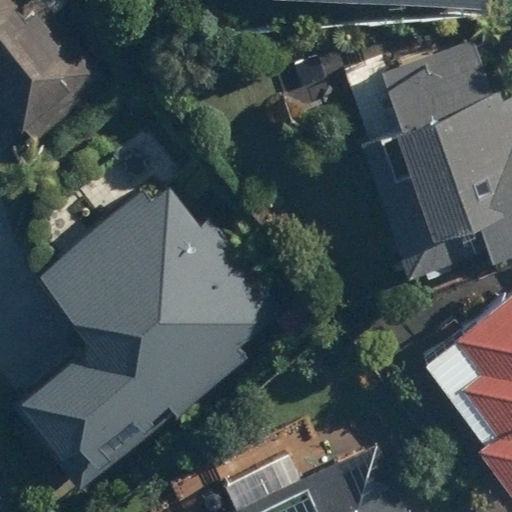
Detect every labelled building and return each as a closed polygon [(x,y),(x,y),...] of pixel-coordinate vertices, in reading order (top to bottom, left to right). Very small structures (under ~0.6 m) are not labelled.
[(112,72),(56,0),(0,0),(0,72),(41,126),(112,72)] [(388,49),(345,64),(418,272),(488,247),(493,261),(511,254),(511,92),(503,95),(482,35),(394,66),(388,49)] [(288,300),(181,171),(163,185),(154,176),(50,265),(91,312),(88,337),(12,399),(56,452),(82,431),(106,460),(172,405),(180,415),(258,350),(246,335),(288,300)] [(511,282),(420,353),(511,472),(511,282)] [(415,511),(376,411),(224,471),(240,510),(233,511),(415,511)]
